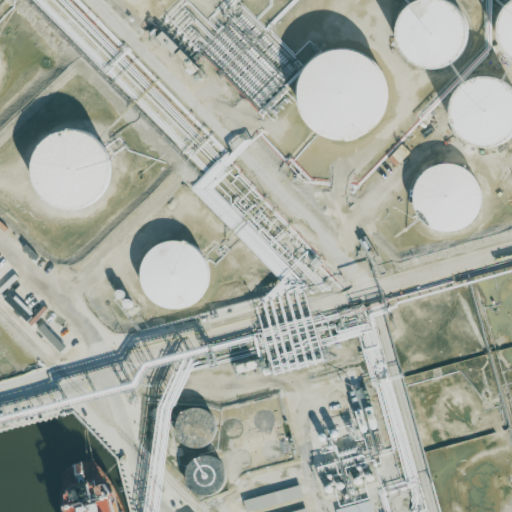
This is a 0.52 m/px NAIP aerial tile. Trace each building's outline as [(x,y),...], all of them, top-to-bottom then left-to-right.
[(402,46),(400,35),(401,25),(406,15),(414,7),(424,3),(435,2),(446,4),(456,10),(463,19),(466,30),(466,41),(462,52),(455,60),(446,66),(435,68),(424,67),(415,63),(407,55),(402,46)] [(505,54),(511,51),(511,6),(493,12),(505,54)] [(292,88),(297,73),(305,60),(318,51),(332,46),(349,46),(365,51),(379,62),(387,77),(390,94),(388,111),(379,126),(366,137),(350,143),(335,143),(320,139),(307,130),(298,118),(293,103),(292,88)] [(456,122),(454,111),(456,101),(461,91),(469,84),(478,79),(490,78),(501,80),(510,87),(511,89),(511,133),(509,137),(500,142),(490,145),(479,144),(469,139),(461,132),(456,122)] [(60,135),(73,133),(85,135),(96,142),(104,151),(109,163),(109,175),(106,187),(99,198),(89,205),(77,209),(65,209),(55,205),(45,199),(38,190),(34,179),(34,168),(36,157),(42,147),(50,140),(60,135)] [(420,208),(418,198),(420,187),(425,177),(432,170),(442,165),(453,164),(464,167),(474,173),(481,181),(484,192),(484,203),(480,214),(473,223),(464,228),(453,231),(443,230),(433,225),(425,218),(420,208)] [(504,270),(511,267),(511,313),(503,309),(495,299),(494,287),(497,278),(504,270)] [(438,383),(449,380),(461,382),(469,388),(474,399),(473,411),(467,420),(457,426),(446,426),(437,422),(429,412),(428,400),(431,391),(438,383)] [(207,450),(218,416),(184,406),(173,440),(207,450)] [(464,470),(475,466),(486,468),(494,475),(499,486),(498,497),(492,506),(482,511),(472,511),(463,508),(455,499),(453,487),(457,477),(464,470)] [(243,500),(246,511),(302,498),(299,486),(243,500)]
